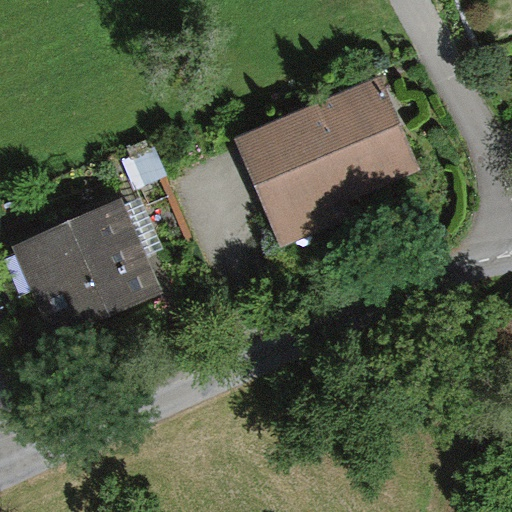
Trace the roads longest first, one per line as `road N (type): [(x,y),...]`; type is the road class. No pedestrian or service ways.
road 1 (residential): [(511,258),(427,287),(0,481)]
road 2 (residential): [(410,0),(494,151),(511,200)]
